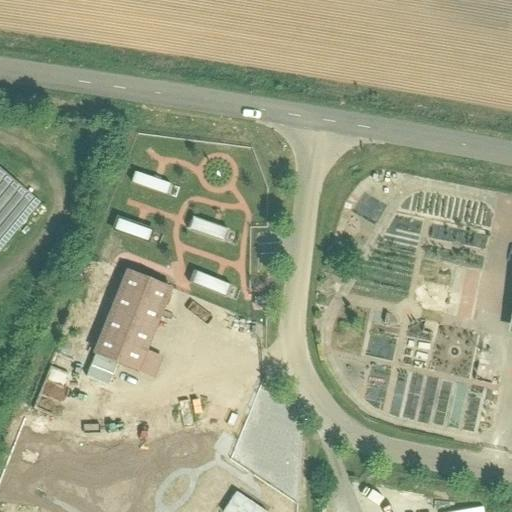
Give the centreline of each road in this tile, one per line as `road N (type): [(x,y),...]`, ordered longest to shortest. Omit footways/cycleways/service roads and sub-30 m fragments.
road 1 (residential): [(299,112),(278,275),(288,374),(309,409),(348,436),(511,472)]
road 2 (unclassified): [(299,112),(0,68)]
road 3 (unclassified): [(511,154),(299,112)]
